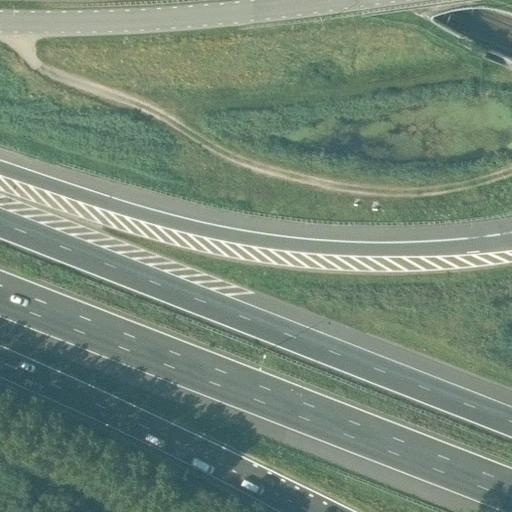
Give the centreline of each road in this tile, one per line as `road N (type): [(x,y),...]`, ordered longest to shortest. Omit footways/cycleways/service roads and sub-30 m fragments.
road 1 (track): [(511,170),(370,190),(266,169),(192,136),(165,112),(65,83),(33,64),(14,22)]
road 2 (motorway): [(0,294),(511,495)]
road 3 (motorway): [(511,419),(0,219)]
road 4 (motorway): [(511,234),(371,245),(233,235),(0,167)]
road 5 (motorway): [(0,362),(312,511)]
road 6 (tertiary): [(308,0),(133,20),(0,21)]
